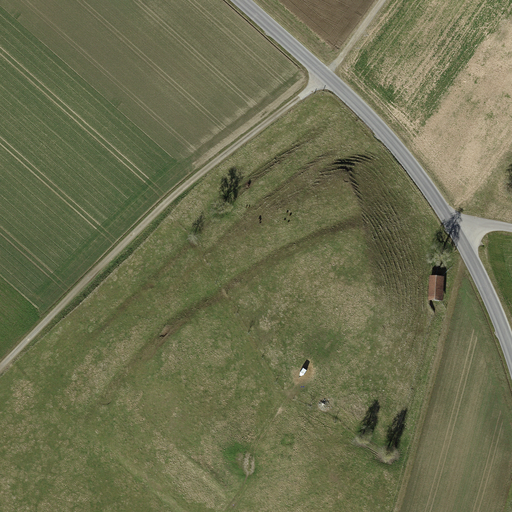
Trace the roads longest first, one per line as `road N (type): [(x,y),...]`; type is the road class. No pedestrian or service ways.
road 1 (track): [(326,74),(164,204),(0,370)]
road 2 (unclassified): [(511,342),(478,262),(412,158),(244,0)]
road 3 (track): [(466,240),(395,511)]
